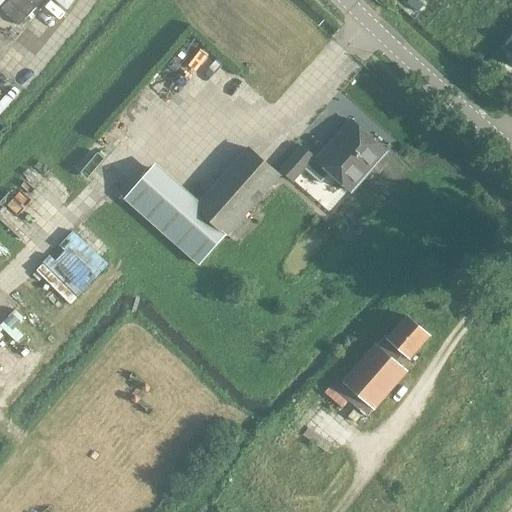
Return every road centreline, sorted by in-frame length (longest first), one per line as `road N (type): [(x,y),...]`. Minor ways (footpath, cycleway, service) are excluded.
road 1 (track): [(337,511),(464,322),(511,269)]
road 2 (unclassified): [(511,153),(347,0)]
